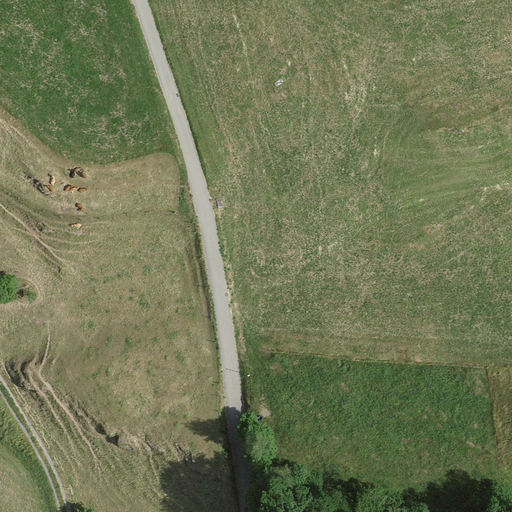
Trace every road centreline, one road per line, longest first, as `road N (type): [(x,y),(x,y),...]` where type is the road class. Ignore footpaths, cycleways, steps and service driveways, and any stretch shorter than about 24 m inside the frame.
road 1 (unclassified): [(139,0),(207,216),(249,511)]
road 2 (track): [(53,511),(0,388)]
